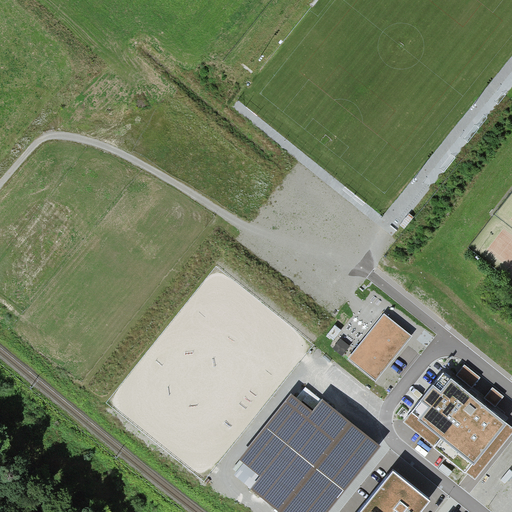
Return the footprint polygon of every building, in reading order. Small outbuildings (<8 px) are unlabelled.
[(349,357),(377,378),(412,335),(384,313),(349,357)] [(343,356),(350,346),(341,339),(333,349),(343,356)] [(465,364),(457,373),(472,386),(480,376),(465,364)] [(511,425),(443,370),(405,419),(476,475),(511,430),(511,425)] [(293,390),(240,456),(245,460),(235,472),(284,511),(322,511),(378,442),(352,421),(307,386),(300,396),(293,390)] [(493,386),(485,396),(496,405),(504,395),(493,386)] [(393,469),(357,511),(417,511),(429,498),(393,469)]
